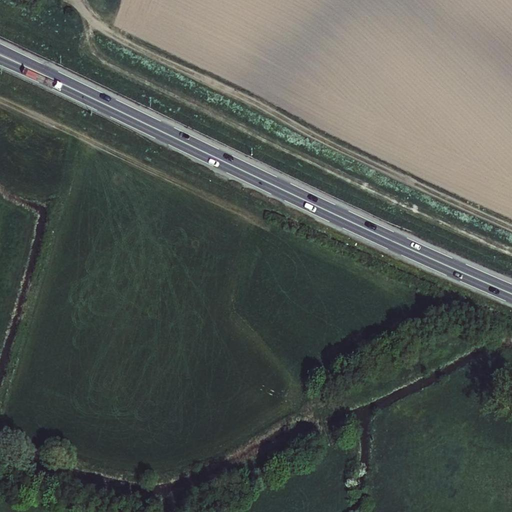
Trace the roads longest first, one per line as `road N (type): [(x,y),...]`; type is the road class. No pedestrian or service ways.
road 1 (track): [(511,225),(102,31),(82,0)]
road 2 (trunk): [(100,102),(511,293)]
